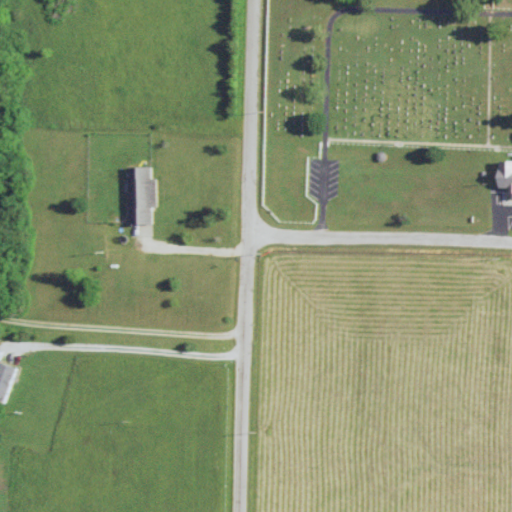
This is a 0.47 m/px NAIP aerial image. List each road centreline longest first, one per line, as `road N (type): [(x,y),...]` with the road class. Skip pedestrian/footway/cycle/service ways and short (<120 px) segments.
road 1 (residential): [(255,0),(238,511)]
road 2 (residential): [(511,246),(246,237)]
